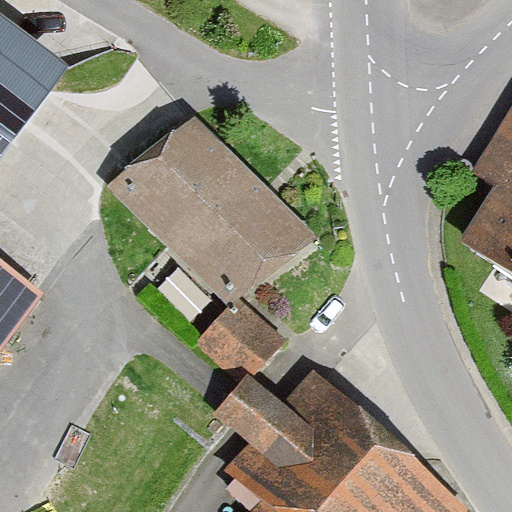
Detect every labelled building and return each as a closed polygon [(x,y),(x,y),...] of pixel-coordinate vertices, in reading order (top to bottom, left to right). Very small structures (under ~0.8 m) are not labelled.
[(0,160),(70,67),(0,14),(0,160)] [(511,108),(471,173),(493,186),(460,242),(511,275),(511,108)] [(195,116),(106,187),(227,305),(316,237),(195,116)] [(0,355),(46,294),(0,259),(0,355)] [(237,298),(196,345),(239,383),(247,374),(252,378),(286,340),(237,298)] [(224,471),(259,501),(250,511),(465,511),(469,508),(312,371),(282,405),(252,378),(247,374),(239,383),(212,414),(248,445),(224,471)]
